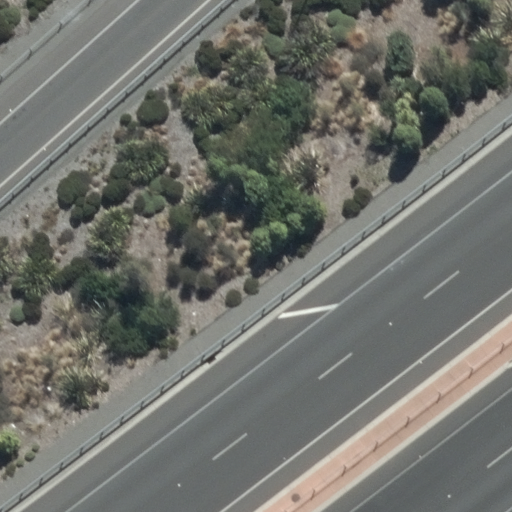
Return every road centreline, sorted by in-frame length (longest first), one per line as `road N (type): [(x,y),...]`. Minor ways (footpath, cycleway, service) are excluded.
road 1 (motorway): [(144,511),(511,229)]
road 2 (trunk): [(0,145),(164,0)]
